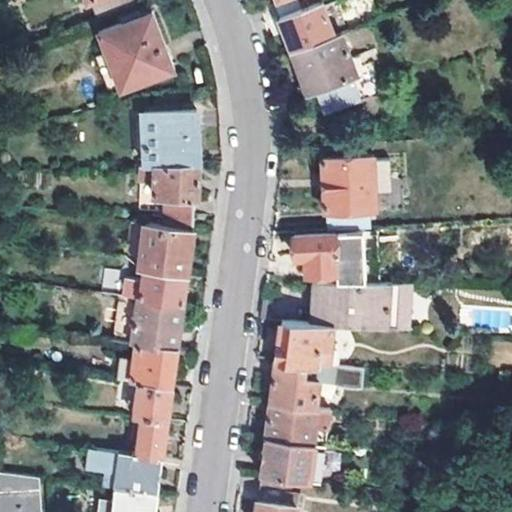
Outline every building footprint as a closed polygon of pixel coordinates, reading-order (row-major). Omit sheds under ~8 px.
[(302,8),(298,0),(286,0),(278,3),(276,4),(293,51),(335,35),(322,0),(302,8)] [(173,67),(153,11),(101,30),(108,51),(96,56),(109,91),(173,67)] [(335,35),(293,51),(309,92),(316,90),(325,114),(338,109),(339,113),(389,95),(387,90),(385,91),(376,67),(381,65),(376,52),(353,60),(343,32),(335,35)] [(156,163),(199,161),(197,113),(145,115),(147,163),(156,163)] [(376,206),(372,154),(323,157),(326,210),(376,206)] [(199,161),(156,163),(155,195),(153,222),(193,228),(197,196),(199,161)] [(145,222),(139,267),(144,268),(187,273),(193,228),(153,222),(145,222)] [(367,229),(351,231),(353,268),(369,267),(367,229)] [(338,270),(339,281),(370,281),(369,267),(353,268),(351,231),(294,234),(295,258),(306,257),(307,272),(338,270)] [(144,268),(141,296),(183,301),(187,273),(144,268)] [(333,324),(388,327),(391,281),(370,281),(339,281),(319,281),(316,323),(333,324)] [(401,281),(391,281),(388,327),(399,328),(401,281)] [(141,296),(138,295),(133,340),(137,341),(177,346),(183,301),(141,296)] [(278,357),(306,361),(319,362),(320,361),(321,343),(331,345),(333,324),(316,323),(283,321),(278,357)] [(177,346),(137,341),(132,378),(140,379),(172,383),(177,346)] [(306,361),(278,357),(272,400),(316,406),(320,377),(305,376),(306,361)] [(358,381),(360,367),(334,364),(333,379),(358,381)] [(172,383),(140,379),(135,414),(141,415),(167,419),(172,383)] [(316,406),(272,400),(268,435),(315,442),(324,443),(327,443),(332,408),(316,406)] [(167,419),(141,415),(140,426),(134,425),(132,438),(138,438),(136,453),(162,456),(167,419)] [(315,442),(268,435),(263,474),(293,478),(319,481),(324,443),(315,442)] [(114,485),(116,485),(158,491),(159,482),(162,456),(136,453),(108,449),(106,470),(116,470),(114,485)] [(0,487),(1,506),(0,506),(0,511),(38,511),(37,475),(0,469),(0,487)] [(293,478),(263,474),(257,511),(298,511),(301,495),(291,493),(293,478)] [(97,511),(112,511),(116,485),(114,485),(102,483),(97,511)] [(154,511),(158,491),(116,485),(112,511),(154,511)]
